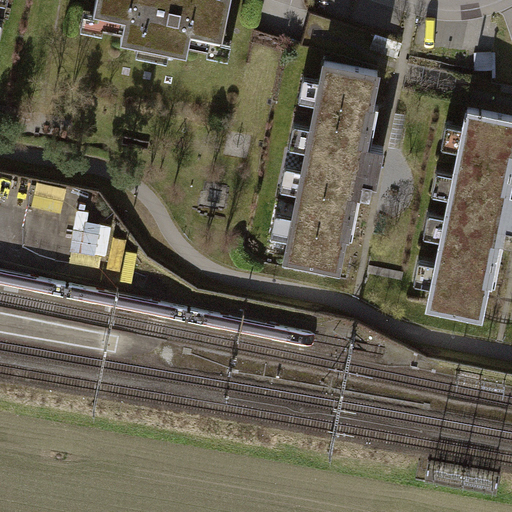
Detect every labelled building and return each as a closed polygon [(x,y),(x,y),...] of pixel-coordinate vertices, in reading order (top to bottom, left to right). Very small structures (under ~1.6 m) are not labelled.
[(0,0),(0,9),(14,10),(14,0),(0,0)] [(90,0),(88,11),(122,17),(117,42),(182,54),(187,29),(220,35),(226,0),(90,0)] [(380,69),(315,55),(273,253),(338,266),(380,69)] [(511,158),(511,114),(467,106),(427,303),(481,314),(511,158)] [(406,114),(396,112),(390,146),(399,148),(406,114)] [(78,214),(73,250),(110,255),(115,219),(78,214)]
